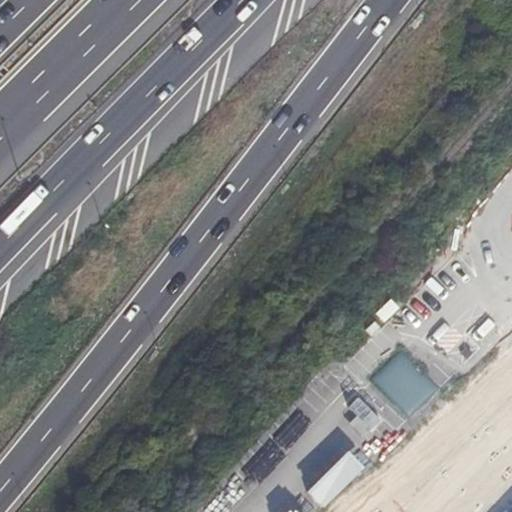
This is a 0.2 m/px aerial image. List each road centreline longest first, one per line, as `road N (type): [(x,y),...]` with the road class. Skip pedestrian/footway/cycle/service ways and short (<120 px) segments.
road 1 (motorway): [(0,490),(388,0)]
road 2 (motorway): [(0,245),(244,0)]
road 3 (motorway): [(0,131),(133,0)]
